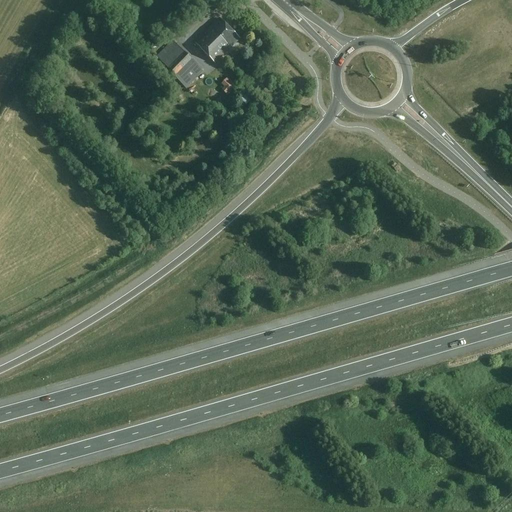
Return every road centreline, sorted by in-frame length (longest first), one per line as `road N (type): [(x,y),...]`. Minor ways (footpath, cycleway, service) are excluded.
road 1 (motorway): [(0,472),(511,324)]
road 2 (motorway): [(511,269),(0,416)]
road 3 (motorway): [(329,118),(184,257),(0,371)]
road 4 (unclassified): [(511,237),(379,136),(329,118)]
road 5 (unclassified): [(329,118),(316,102),(312,68),(244,0)]
